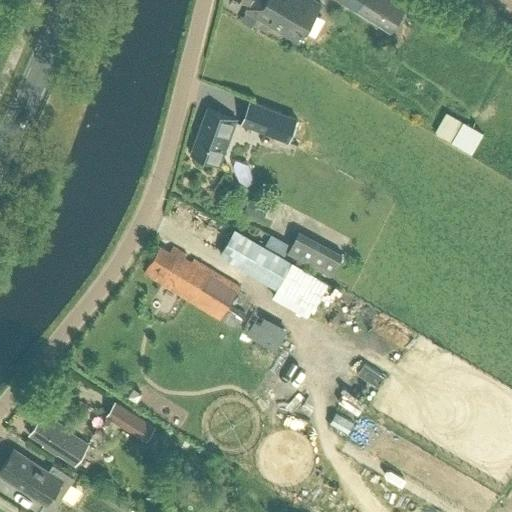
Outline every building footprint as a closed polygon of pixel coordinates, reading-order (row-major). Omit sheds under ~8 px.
[(249,0),(250,0),(245,8),(300,40),(322,2),(318,0),(249,0)] [(361,0),(356,8),(390,29),(406,4),(400,0),(361,0)] [(250,100),(242,122),(289,139),(297,117),(250,100)] [(191,152),(220,163),(237,118),(207,107),(191,152)] [(463,120),(451,141),(471,152),(483,132),(481,131),(463,120)] [(273,221),(278,210),(249,198),(244,208),(273,221)] [(235,229),(222,252),(277,284),(313,306),(326,283),(290,262),(235,229)] [(288,250),(331,273),(341,253),(299,231),(288,250)] [(265,243),(285,254),(291,243),(271,233),(265,243)] [(160,244),(143,271),(235,326),(244,310),(230,300),(240,284),(173,245),(170,250),(160,244)] [(140,301),(162,316),(170,304),(148,289),(140,301)] [(187,346),(211,357),(224,331),(200,319),(187,346)] [(107,415),(145,439),(154,425),(116,401),(107,415)] [(177,427),(182,415),(159,405),(154,417),(177,427)] [(336,410),(330,421),(347,431),(353,420),(336,410)] [(58,452),(75,463),(88,443),(71,431),(72,430),(43,412),(29,433),(44,442),(43,444),(57,453),(58,452)] [(0,471),(47,501),(52,494),(58,498),(72,477),(53,464),(49,470),(14,448),(0,469),(0,471)] [(163,511),(163,501),(147,501),(146,511),(163,511)]
